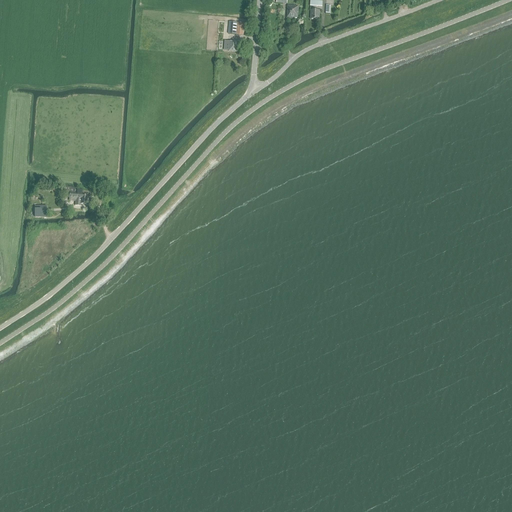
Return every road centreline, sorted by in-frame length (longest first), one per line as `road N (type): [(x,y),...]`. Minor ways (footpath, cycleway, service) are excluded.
road 1 (tertiary): [(0,342),(102,266),(258,104),(329,66),(506,0)]
road 2 (tertiary): [(252,91),(92,258),(0,328)]
road 3 (tertiary): [(438,0),(311,47),(252,91)]
